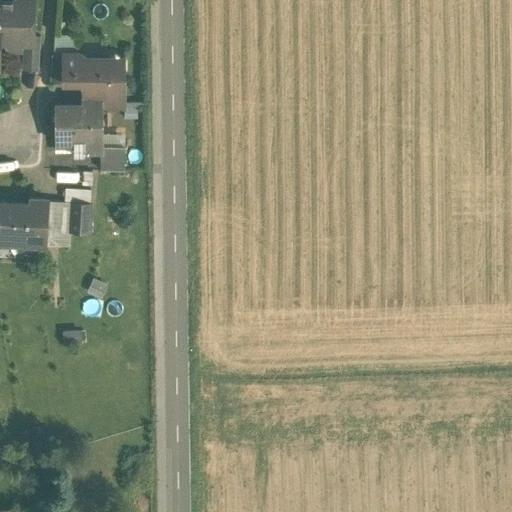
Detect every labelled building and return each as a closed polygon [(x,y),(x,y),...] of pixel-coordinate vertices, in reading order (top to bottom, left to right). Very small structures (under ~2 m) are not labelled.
[(20,1),(0,0),(0,22),(3,22),(2,41),(26,42),(33,43),(33,36),(34,6),(20,5),(20,1)] [(42,36),(33,36),(33,43),(26,42),(25,68),(39,68),(42,36)] [(78,36),(56,36),(55,53),(65,53),(78,53),(78,36)] [(65,81),(65,53),(55,53),(53,53),(51,80),(65,81)] [(111,57),(79,57),(79,53),(78,53),(65,53),(65,81),(86,81),(84,97),(103,97),(103,102),(103,105),(126,105),(125,75),(111,75),(111,57)] [(103,97),(84,97),(84,105),(55,105),(57,143),(75,143),(75,153),(86,153),(86,150),(102,150),(104,150),(105,150),(105,144),(103,105),(103,102),(103,97)] [(126,145),(105,144),(105,150),(104,150),(102,150),(102,169),(126,169),(126,145)] [(94,182),(94,168),(66,168),(66,182),(94,182)] [(31,203),(3,201),(1,241),(48,243),(50,199),(32,197),(31,203)] [(74,200),(50,199),(48,243),(72,245),(73,230),(72,230),(74,200)] [(94,201),(74,200),(72,230),(73,230),(92,231),(94,201)]
